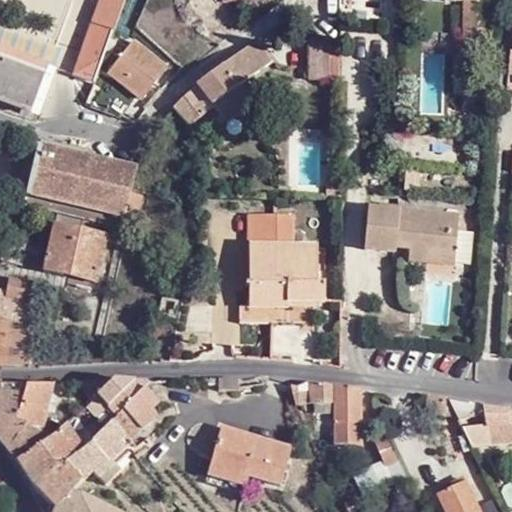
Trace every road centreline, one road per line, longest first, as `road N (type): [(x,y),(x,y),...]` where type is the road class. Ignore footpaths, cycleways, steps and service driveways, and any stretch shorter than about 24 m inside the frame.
road 1 (tertiary): [(0,379),(281,373),(511,393)]
road 2 (residential): [(0,114),(122,138),(190,78)]
